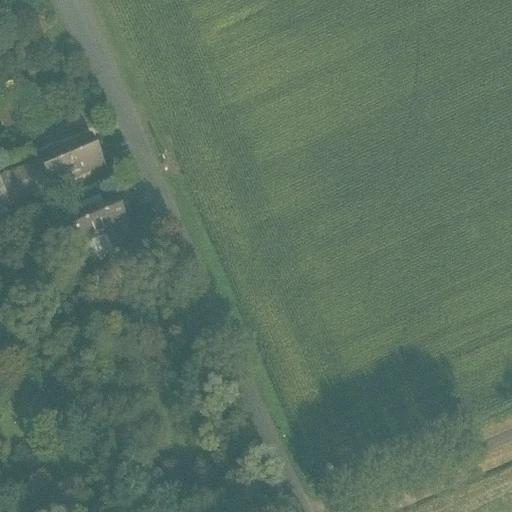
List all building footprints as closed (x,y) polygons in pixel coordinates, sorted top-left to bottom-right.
[(91,141),(41,163),(53,190),(103,168),(91,141)] [(14,175),(25,203),(53,190),(41,163),(14,175)] [(14,175),(0,180),(0,213),(25,203),(14,175)] [(117,201),(66,223),(78,249),(86,266),(114,254),(106,237),(127,228),(128,227),(117,201)] [(127,228),(106,237),(114,254),(135,245),(127,228)] [(49,230),(28,239),(43,275),(64,267),(49,230)]
